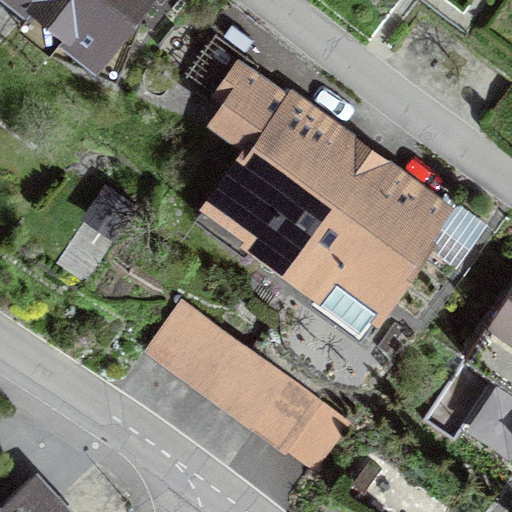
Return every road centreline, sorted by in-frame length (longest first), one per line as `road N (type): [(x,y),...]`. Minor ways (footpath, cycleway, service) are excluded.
road 1 (residential): [(283,0),(511,184)]
road 2 (tertiary): [(232,501),(0,343)]
